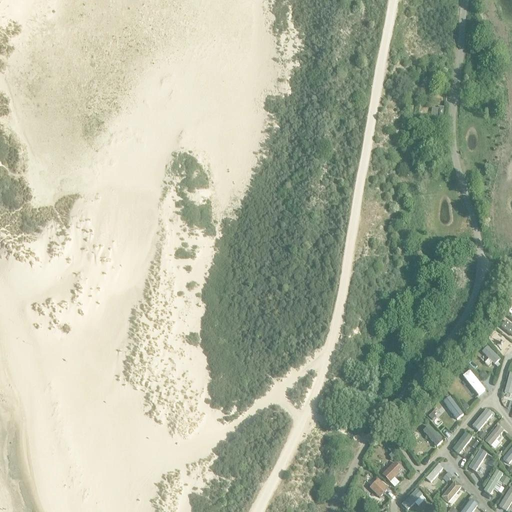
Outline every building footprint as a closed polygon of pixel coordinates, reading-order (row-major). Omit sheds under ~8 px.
[(431,109),(430,119),(437,120),(437,119),(442,120),(442,119),(443,113),(443,108),(438,108),(438,109),(431,109)] [(511,327),(506,322),(501,328),(511,336),(511,327)] [(499,361),(487,349),(482,353),(494,366),(499,361)] [(485,392),(469,372),(462,378),(478,398),(485,392)] [(463,417),(449,399),(442,404),(456,422),(463,417)] [(478,433),(491,416),(485,412),(472,429),(478,433)] [(442,443),(428,428),(422,434),(436,449),(442,443)] [(503,433),(497,429),(484,444),(490,448),(503,433)] [(458,457),(471,440),(465,435),(452,452),(458,457)] [(508,466),(511,461),(511,449),(502,462),(508,466)] [(475,474),(486,456),(479,452),(468,470),(475,474)] [(395,463),(382,476),(394,489),(399,484),(395,480),(400,474),(399,473),(402,470),(395,463)] [(442,471),(438,467),(425,480),(429,484),(442,471)] [(490,497),(502,477),(496,473),(483,493),(490,497)] [(389,490),(379,481),(370,490),(380,500),(389,490)] [(460,490),(453,484),(440,500),(447,506),(460,490)] [(502,511),(506,511),(511,503),(511,490),(510,489),(498,509),(502,511)] [(407,511),(422,498),(416,492),(401,507),(405,511),(407,511)] [(473,511),(477,508),(470,503),(462,511),(473,511)]
